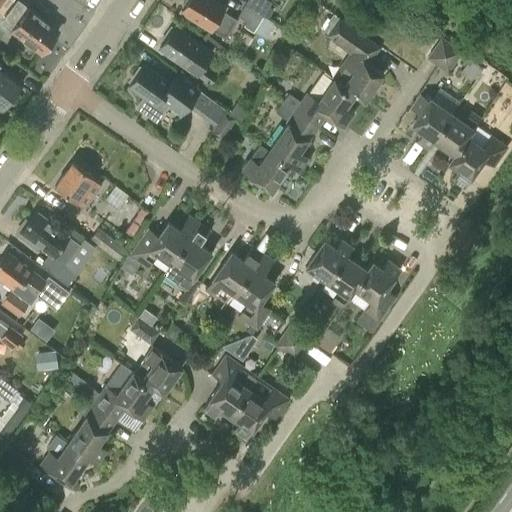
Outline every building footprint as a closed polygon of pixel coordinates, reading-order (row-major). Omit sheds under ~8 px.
[(40,51),(57,29),(18,0),(16,0),(16,1),(14,0),(0,0),(0,18),(2,20),(1,21),(40,51)] [(214,0),(187,0),(181,10),(210,28),(225,38),(236,20),(221,11),(224,6),(214,0)] [(244,0),(242,4),(262,16),(271,2),(267,0),(244,0)] [(253,32),(262,16),(242,4),(236,15),(246,21),(243,25),(253,32)] [(383,73),(377,69),(369,64),(381,48),(339,17),(326,35),(352,54),(335,79),(333,78),(354,94),(354,93),(364,100),(383,73)] [(165,33),(167,36),(159,47),(196,73),(203,63),(211,51),(174,26),(172,28),(169,28),(165,33)] [(437,64),(451,44),(441,38),(427,57),(437,64)] [(451,44),(437,64),(447,71),(461,51),(451,44)] [(460,72),(471,80),(481,66),(470,58),(460,72)] [(0,86),(11,95),(22,81),(0,63),(0,86)] [(209,84),(217,73),(203,63),(196,73),(194,74),(209,84)] [(170,83),(144,64),(142,67),(139,65),(137,68),(134,73),(128,81),(130,83),(129,85),(143,96),(136,106),(148,115),(149,114),(157,120),(168,105),(181,114),(198,88),(177,73),(170,83)] [(345,106),(354,94),(333,78),(318,100),(307,92),(300,101),(288,93),(283,101),(313,123),(312,123),(316,126),(317,125),(313,122),(321,111),(343,126),(353,112),(345,106)] [(0,108),(1,109),(11,95),(0,86),(0,108)] [(433,139),(452,112),(430,97),(421,91),(410,107),(418,113),(411,124),(422,132),(416,140),(427,148),(433,139)] [(287,123),(269,149),(290,165),(297,171),(307,156),(299,150),(309,137),(305,134),(312,123),(313,123),(283,101),(275,112),(287,121),(286,122),(287,123)] [(228,112),(239,120),(246,110),(235,102),(228,112)] [(463,120),(452,112),(433,139),(454,154),(448,162),(449,163),(469,135),(467,134),(480,116),(471,109),(463,120)] [(223,111),(211,132),(222,138),(234,118),(223,111)] [(482,145),(469,135),(449,163),(457,169),(451,177),(464,186),(483,159),(493,166),(497,159),(507,145),(489,133),(482,145)] [(271,191),(290,165),(269,149),(259,163),(250,157),(241,170),(271,191)] [(72,161),(54,185),(76,201),(84,207),(100,184),(92,178),(93,177),(72,161)] [(149,213),(141,208),(123,234),(131,239),(149,213)] [(28,221),(25,219),(15,232),(28,242),(30,239),(52,255),(42,268),(65,286),(75,272),(53,255),(68,234),(36,210),(28,221)] [(194,276),(211,252),(201,244),(210,230),(193,218),(185,229),(192,234),(164,273),(185,289),(177,299),(184,304),(201,281),(194,276)] [(158,253),(171,263),(164,273),(192,234),(185,229),(183,232),(168,221),(158,234),(148,228),(130,253),(149,266),(158,253)] [(99,228),(90,239),(120,261),(128,250),(99,228)] [(305,265),(327,281),(346,254),(352,246),(344,241),(338,249),(324,239),(310,259),(305,265)] [(221,283),(234,292),(262,252),(251,244),(242,258),(231,251),(205,288),(214,293),(221,283)] [(31,271),(32,270),(6,250),(0,258),(0,278),(16,290),(13,293),(24,301),(34,288),(57,306),(68,291),(47,275),(43,280),(31,271)] [(273,260),(262,252),(234,292),(247,301),(238,314),(256,328),(270,308),(260,301),(274,281),(264,274),(273,260)] [(373,261),(366,269),(346,254),(327,281),(338,289),(331,299),(341,306),(354,288),(373,261)] [(387,259),(382,267),(373,261),(354,288),(369,299),(355,320),(371,331),(395,295),(386,288),(400,268),(387,259)] [(30,328),(47,339),(55,327),(38,316),(30,328)] [(130,329),(149,342),(157,330),(138,317),(130,329)] [(0,320),(0,338),(12,348),(21,336),(0,320)] [(179,333),(178,326),(172,321),(164,332),(174,339),(179,333)] [(282,335),(303,350),(310,340),(289,326),(282,335)] [(274,346),(295,360),(303,350),(282,335),(274,346)] [(251,352),(246,336),(230,340),(234,356),(251,352)] [(132,370),(131,371),(152,386),(153,386),(163,393),(181,366),(152,346),(134,372),(132,370)] [(40,352),(42,369),(58,366),(56,350),(40,352)] [(215,416),(221,408),(230,414),(257,376),(226,353),(212,373),(222,380),(208,399),(202,407),(215,416)] [(93,402),(116,418),(124,406),(142,419),(152,404),(144,399),(152,386),(131,371),(120,363),(99,393),(86,385),(80,393),(93,402)] [(0,395),(8,401),(17,389),(0,375),(0,395)] [(289,398),(273,387),(257,376),(230,414),(239,421),(233,429),(246,438),(265,411),(275,418),(289,398)] [(0,432),(7,437),(31,403),(17,394),(2,417),(0,415),(0,432)] [(115,418),(116,418),(93,402),(84,415),(85,415),(67,442),(88,457),(96,463),(106,449),(98,443),(107,430),(103,427),(111,416),(115,418)] [(35,418),(43,423),(48,417),(40,412),(35,418)] [(69,484),(88,457),(67,442),(57,456),(49,450),(40,463),(69,484)] [(1,461),(21,475),(30,462),(11,448),(1,461)]
